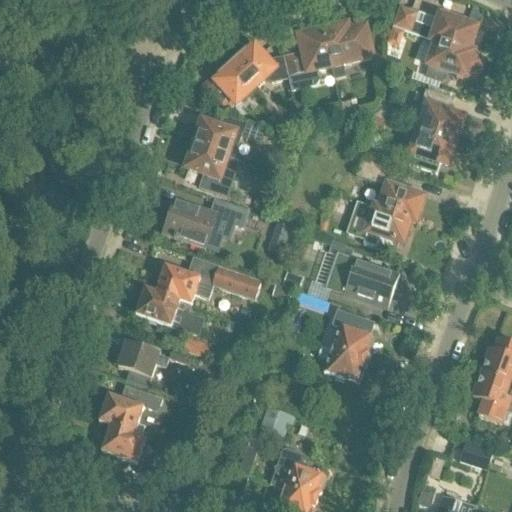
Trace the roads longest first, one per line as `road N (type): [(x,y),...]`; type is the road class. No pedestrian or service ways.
road 1 (residential): [(12,472),(145,96),(134,39)]
road 2 (residential): [(394,511),(469,275)]
road 3 (residential): [(283,0),(134,39)]
road 4 (residential): [(0,78),(134,39)]
road 5 (residential): [(469,275),(511,160)]
road 6 (residential): [(127,511),(12,472)]
